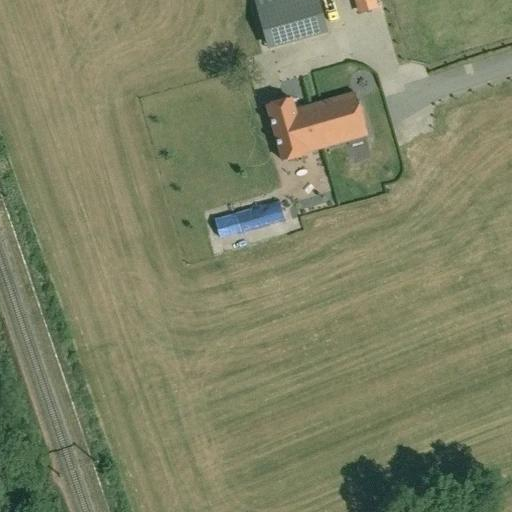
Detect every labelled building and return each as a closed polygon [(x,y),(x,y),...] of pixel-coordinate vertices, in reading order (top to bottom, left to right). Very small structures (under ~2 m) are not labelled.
[(320,11),(326,33),(328,33),(318,0),(274,0),(255,5),(262,30),(267,49),(287,44),(281,22),(320,11)] [(408,12),(423,74),(470,63),(454,0),(434,0),(436,6),(408,12)] [(374,6),(358,11),(368,45),(384,40),(374,6)] [(369,48),(375,80),(397,76),(391,44),(369,48)] [(369,135),(357,94),(296,111),(293,99),(268,106),(284,162),(308,155),(308,152),(369,135)] [(216,220),(221,239),(287,220),(281,202),(216,220)]
